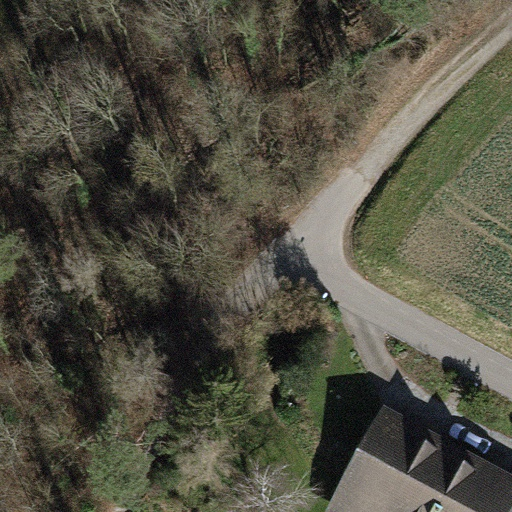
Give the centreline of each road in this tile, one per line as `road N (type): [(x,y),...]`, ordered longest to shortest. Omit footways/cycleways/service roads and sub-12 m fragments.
road 1 (track): [(292,248),(511,36)]
road 2 (residential): [(292,248),(511,375)]
